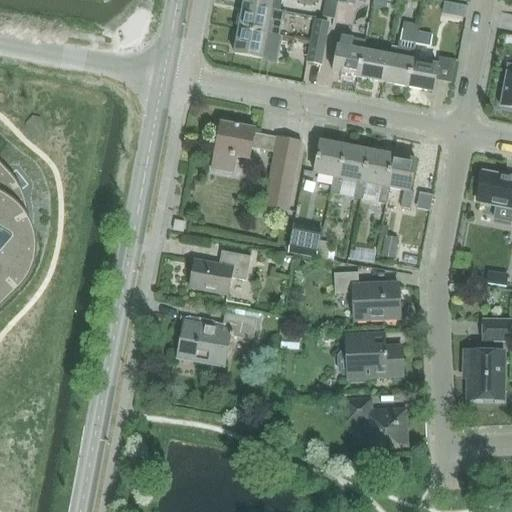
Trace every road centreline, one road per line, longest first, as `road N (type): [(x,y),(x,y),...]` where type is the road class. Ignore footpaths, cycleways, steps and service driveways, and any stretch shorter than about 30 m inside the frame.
road 1 (tertiary): [(79,511),(162,75)]
road 2 (residential): [(511,438),(445,443),(433,306),(457,136)]
road 3 (residential): [(457,136),(185,79)]
road 4 (unknown): [(0,106),(60,122),(46,231)]
road 5 (tertiary): [(162,75),(0,44)]
road 6 (residential): [(457,136),(483,0)]
